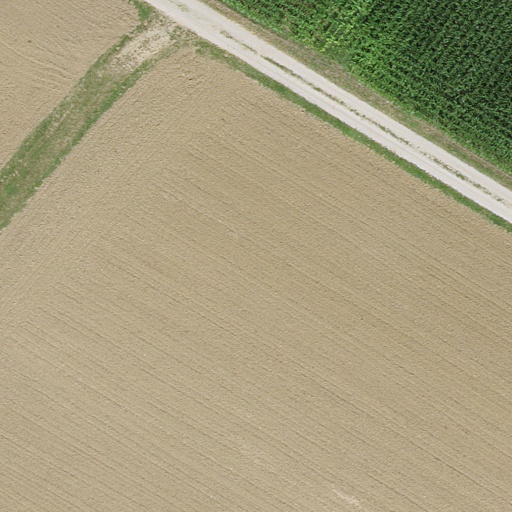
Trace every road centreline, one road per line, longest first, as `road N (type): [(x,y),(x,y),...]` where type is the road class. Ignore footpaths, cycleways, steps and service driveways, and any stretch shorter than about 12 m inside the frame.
road 1 (track): [(161,0),(511,208)]
road 2 (track): [(0,200),(87,95),(151,46),(205,25)]
